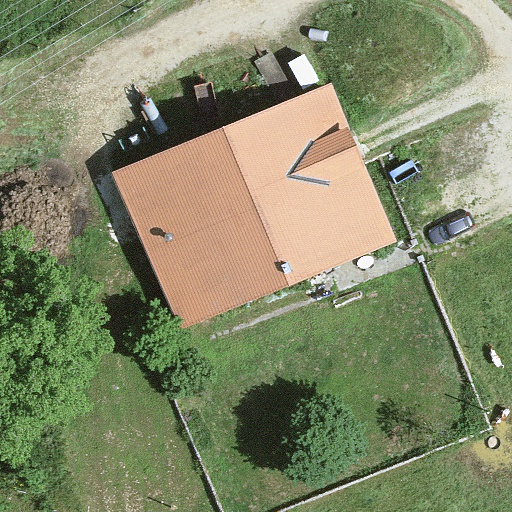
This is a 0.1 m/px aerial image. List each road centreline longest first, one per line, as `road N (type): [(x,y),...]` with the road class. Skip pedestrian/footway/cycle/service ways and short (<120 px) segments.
road 1 (track): [(125,67),(271,0)]
road 2 (track): [(511,79),(377,142)]
